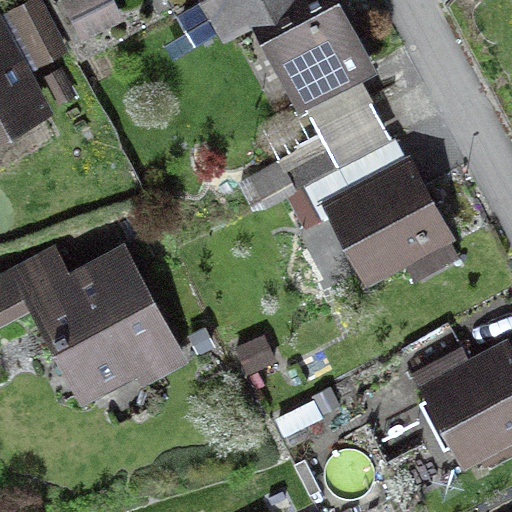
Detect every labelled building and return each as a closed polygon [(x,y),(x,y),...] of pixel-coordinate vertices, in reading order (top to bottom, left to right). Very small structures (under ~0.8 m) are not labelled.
[(206,0),(223,32),(256,14),(317,127),(365,102),(351,75),(364,68),(351,43),(328,0),(206,0)] [(59,52),(33,2),(11,14),(37,64),(59,52)] [(0,131),(35,113),(0,48),(0,131)] [(343,163),(329,137),(276,165),(279,170),(252,184),(262,205),(343,163)] [(330,214),(360,271),(439,229),(409,172),(330,214)] [(61,276),(50,254),(0,281),(0,301),(2,306),(61,276)] [(128,354),(140,376),(174,358),(120,258),(31,306),(73,384),(128,354)] [(453,340),(409,364),(458,454),(511,425),(511,366),(506,355),(471,374),(453,340)]
